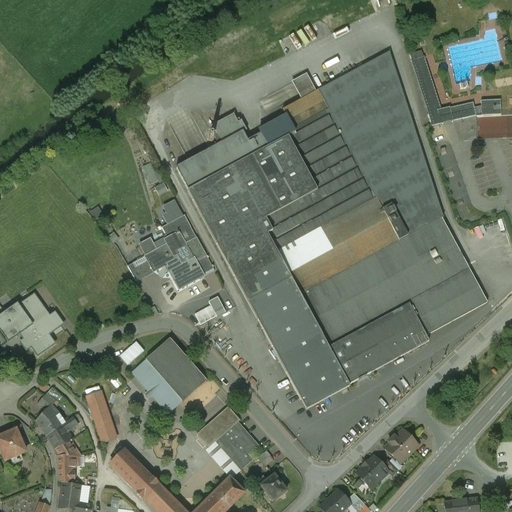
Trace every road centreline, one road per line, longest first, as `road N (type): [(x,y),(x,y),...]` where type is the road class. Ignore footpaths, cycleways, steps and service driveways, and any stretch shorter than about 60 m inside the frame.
road 1 (residential): [(319,486),(191,337),(166,323),(87,343),(10,394)]
road 2 (residential): [(410,403),(511,307)]
road 3 (residential): [(10,394),(55,470),(52,511)]
road 4 (residential): [(319,486),(410,403)]
